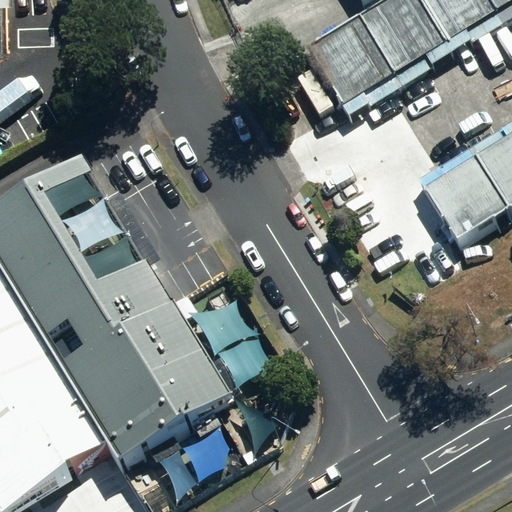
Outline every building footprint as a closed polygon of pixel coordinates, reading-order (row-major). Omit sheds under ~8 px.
[(0,0),(0,67),(17,58),(14,0),(0,0)] [(511,31),(511,0),(430,0),(314,70),(351,129),(511,31)] [(415,0),(373,0),(385,19),(415,0)] [(511,232),(511,150),(424,204),(460,264),(511,232)] [(0,302),(107,482),(226,412),(90,183),(0,236),(0,302)] [(0,511),(56,511),(107,482),(0,302),(0,511)]
